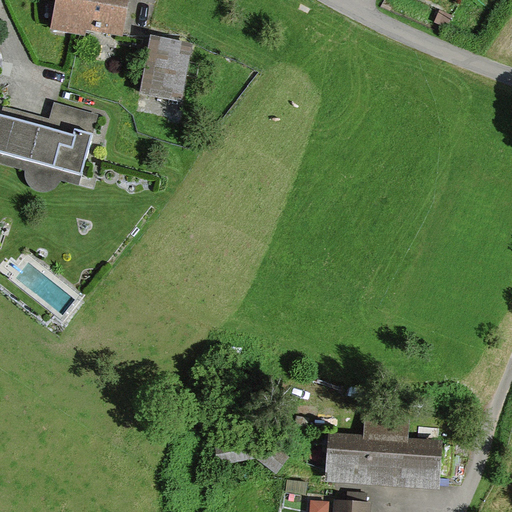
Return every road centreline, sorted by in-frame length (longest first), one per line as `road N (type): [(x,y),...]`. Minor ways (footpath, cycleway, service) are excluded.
road 1 (residential): [(327,0),(387,33),(511,80)]
road 2 (track): [(465,501),(511,369)]
